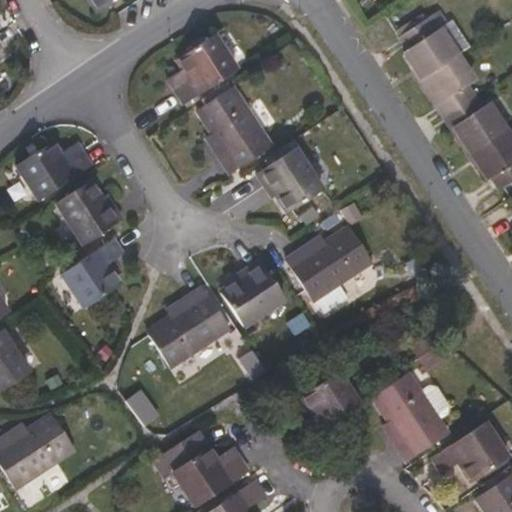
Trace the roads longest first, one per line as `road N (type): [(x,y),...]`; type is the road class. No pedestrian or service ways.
road 1 (residential): [(511,299),(468,245),(314,0)]
road 2 (residential): [(205,0),(0,140)]
road 3 (residential): [(425,511),(363,468),(338,483),(331,511)]
